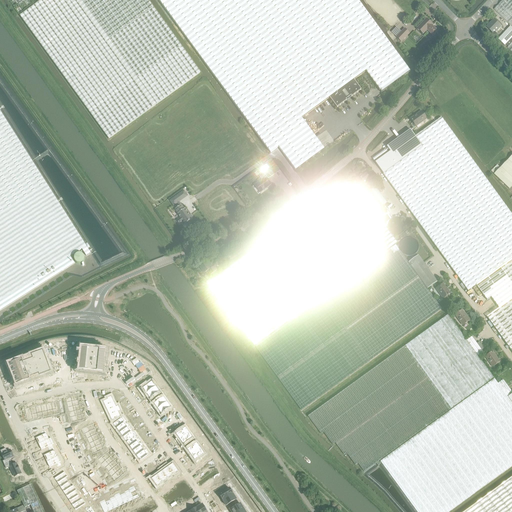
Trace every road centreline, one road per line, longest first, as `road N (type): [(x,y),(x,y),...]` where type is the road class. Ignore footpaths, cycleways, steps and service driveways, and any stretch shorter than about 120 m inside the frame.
road 1 (unknown): [(0,65),(134,252),(29,309),(28,320)]
road 2 (unknown): [(339,511),(272,446),(161,295)]
road 3 (unclassified): [(511,359),(358,149)]
road 4 (tertiary): [(358,149),(265,218),(153,265)]
road 5 (secondary): [(273,511),(161,356)]
road 6 (tertiary): [(465,29),(358,149)]
road 7 (residential): [(189,474),(118,386),(86,385)]
road 8 (residential): [(86,385),(113,445),(152,496)]
road 9 (residential): [(9,402),(67,511)]
